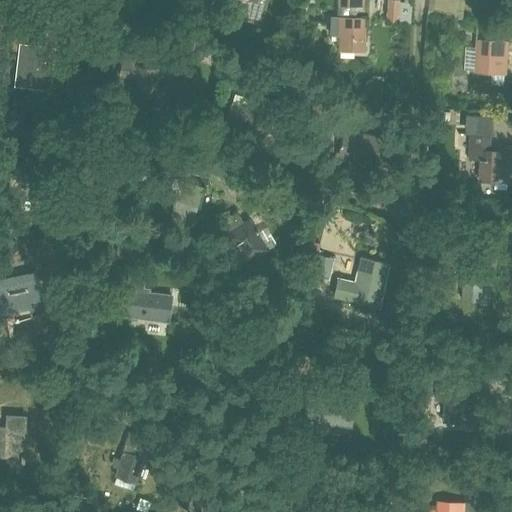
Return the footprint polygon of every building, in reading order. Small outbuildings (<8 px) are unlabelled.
[(230,0),(227,14),(260,22),(265,0),(230,0)] [(332,18),(332,35),(340,35),(339,50),(340,50),(340,52),(355,52),(355,51),(365,51),(366,18),(355,17),(355,0),(341,0),(340,18),(332,18)] [(387,0),(387,22),(399,22),(410,23),(411,3),(400,2),(399,0),(387,0)] [(281,24),(280,32),(292,35),(294,27),(281,24)] [(479,40),(477,71),(505,73),(507,42),(479,40)] [(18,56),(15,85),(46,89),(46,93),(50,94),(51,86),(50,86),(54,47),(34,45),(32,57),(18,56)] [(123,56),(120,75),(132,77),(129,96),(152,100),(157,68),(135,65),(136,58),(123,56)] [(231,106),(225,126),(263,138),(270,117),(273,106),(234,94),(231,106)] [(344,130),(339,156),(375,163),(380,137),(344,130)] [(471,134),(469,159),(481,160),(480,180),(507,182),(509,151),(489,150),(490,135),(471,134)] [(206,152),(207,144),(185,139),(183,147),(206,152)] [(11,167),(8,196),(40,199),(40,204),(44,204),(44,196),(43,196),(47,158),(39,157),(38,169),(11,167)] [(174,179),(170,193),(180,196),(172,222),(191,228),(203,187),(174,179)] [(223,220),(219,222),(245,263),(267,249),(256,232),(258,231),(257,229),(255,230),(248,220),(243,224),(236,213),(224,221),(223,220)] [(118,244),(116,256),(136,259),(138,246),(118,244)] [(309,264),(319,267),(322,256),(312,254),(309,264)] [(331,265),(328,278),(337,280),(334,297),(379,306),(388,264),(361,258),(358,271),(363,272),(360,284),(338,279),(341,267),(342,268),(342,266),(340,266),(340,267),(331,265)] [(30,259),(0,274),(0,295),(8,311),(47,291),(30,259)] [(463,269),(462,300),(489,301),(491,271),(463,269)] [(120,276),(116,314),(168,321),(172,295),(142,292),(144,279),(120,276)] [(64,374),(64,364),(54,364),(54,374),(64,374)] [(436,387),(435,403),(443,403),(442,425),(474,426),(477,382),(446,380),(446,387),(436,387)] [(312,392),(310,419),(348,423),(351,395),(312,392)] [(0,426),(0,456),(20,458),(20,462),(24,462),(24,455),(23,455),(25,416),(18,416),(17,428),(0,426)] [(116,457),(113,466),(118,467),(115,475),(116,475),(135,481),(136,482),(144,459),(146,460),(149,451),(152,441),(128,434),(125,444),(120,459),(116,457)] [(209,452),(193,461),(198,469),(213,460),(209,452)] [(432,509),(431,511),(477,511),(478,498),(465,497),(465,503),(438,501),(438,510),(432,509)]
